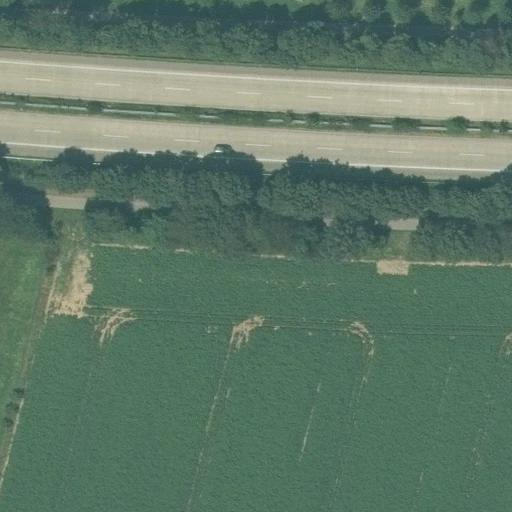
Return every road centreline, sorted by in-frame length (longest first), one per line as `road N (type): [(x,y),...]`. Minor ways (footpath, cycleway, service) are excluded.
road 1 (unclassified): [(0,194),(511,227)]
road 2 (motorway): [(511,105),(0,72)]
road 3 (motorway): [(0,128),(511,156)]
road 4 (unclassified): [(0,8),(511,32)]
